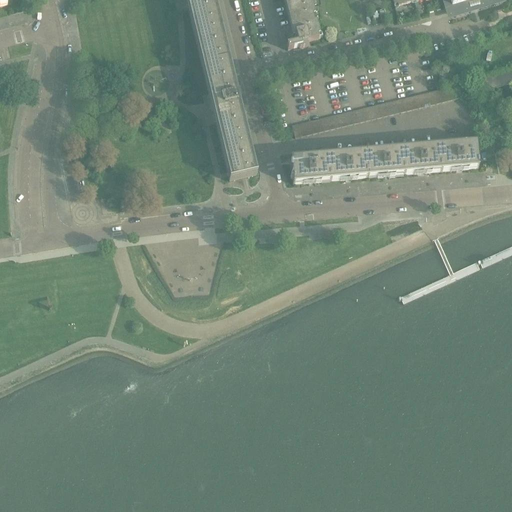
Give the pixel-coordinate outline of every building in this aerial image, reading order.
[(235,88),(214,0),(184,0),(208,95),(229,183),(256,177),(239,105),(244,104),(241,95),(239,96),(237,87),(235,88)] [(286,47),(287,52),(298,49),(299,50),(308,48),(307,43),(309,42),(320,40),(312,8),(310,0),(286,0),(295,34),(287,36),(289,47),(286,47)] [(391,0),(394,8),(422,0),(391,0)] [(440,0),(447,21),(504,4),(502,0),(440,0)] [(511,86),(511,70),(480,79),(484,94),(511,86)] [(457,87),(451,88),(454,101),(460,99),(457,87)] [(448,102),(454,101),(451,88),(445,90),(448,102)] [(445,90),(439,91),(442,104),(448,102),(445,90)] [(436,105),(442,104),(439,91),(433,93),(436,105)] [(433,93),(428,94),(431,107),(436,105),(433,93)] [(425,108),(431,107),(428,94),(422,96),(425,108)] [(422,96),(416,97),(419,109),(425,108),(422,96)] [(413,111),(419,109),(416,97),(410,99),(413,111)] [(410,99),(404,100),(407,112),(413,111),(410,99)] [(401,114),(407,112),(404,100),(398,101),(401,114)] [(398,101),(392,103),(395,115),(401,114),(398,101)] [(389,117),(395,115),(392,103),(386,104),(389,117)] [(386,104),(380,106),(383,118),(389,117),(386,104)] [(378,120),(383,118),(380,106),(375,107),(378,120)] [(375,107),(369,109),(372,121),(378,120),(375,107)] [(366,122),(372,121),(369,109),(363,110),(366,122)] [(363,110),(357,111),(360,124),(366,122),(363,110)] [(354,125),(360,124),(357,111),(351,113),(354,125)] [(351,113),(345,114),(348,127),(354,125),(351,113)] [(342,128),(348,127),(345,114),(339,116),(342,128)] [(339,116),(333,117),(336,130),(342,128),(339,116)] [(330,131),(336,130),(333,117),(327,119),(330,131)] [(327,119),(322,120),(325,132),(330,131),(327,119)] [(319,134),(325,132),(322,120),(316,122),(319,134)] [(316,122),(310,123),(313,135),(319,134),(316,122)] [(307,137),(313,135),(310,123),(304,124),(307,137)] [(304,124),(298,126),(301,138),(307,137),(304,124)] [(298,126),(292,127),(295,140),(301,138),(298,126)] [(442,173),(456,172),(478,170),(476,145),(440,148),(442,173)] [(405,176),(420,175),(442,173),(440,148),(403,151),(405,176)] [(367,179),(383,178),(405,176),(403,151),(365,155),(367,179)] [(330,182),(345,181),(367,179),(365,155),(328,158),(330,182)] [(292,171),(293,185),(330,182),(328,158),(291,161),(290,161),(290,171),(292,171)] [(85,194),(85,193),(82,182),(76,183),(79,195),(85,194)]
